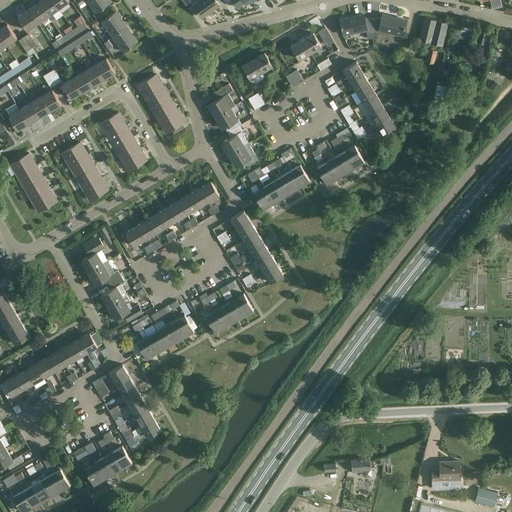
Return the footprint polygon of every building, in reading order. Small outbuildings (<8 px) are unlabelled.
[(58,8),(52,0),(40,0),(38,2),(48,15),(52,20),(55,18),(52,13),(58,8)] [(69,1),(68,0),(52,0),(58,8),(69,1)] [(109,0),(86,0),(95,13),(110,2),(109,0)] [(198,0),(193,4),(202,17),(219,5),(216,1),(217,0),(198,0)] [(48,15),(38,2),(28,9),(38,23),(48,15)] [(18,16),(27,30),(38,23),(28,9),(18,16)] [(112,36),(127,26),(116,10),(101,21),(112,36)] [(373,38),(373,18),(364,18),(363,14),(340,19),(343,35),(367,29),(367,38),(373,38)] [(378,38),(378,33),(378,29),(402,35),(406,19),(382,14),(381,18),(373,18),(373,38),(378,38)] [(77,26),(73,29),(76,34),(87,27),(84,23),(85,22),(81,15),(73,20),(77,26)] [(441,45),(447,22),(425,17),(419,39),(441,45)] [(96,18),(90,22),(93,27),(99,23),(96,18)] [(453,22),(450,36),(453,37),(455,37),(459,38),(460,31),(467,32),(469,25),(453,22)] [(7,24),(0,28),(0,36),(6,45),(17,37),(7,24)] [(65,34),(62,36),(66,41),(76,34),(73,29),(70,26),(63,31),(65,34)] [(127,26),(112,36),(123,51),(138,41),(127,26)] [(79,37),(83,42),(93,35),(90,30),(79,37)] [(24,36),(31,47),(37,44),(29,32),(24,36)] [(302,39),(310,52),(321,45),(313,32),(302,39)] [(329,34),(323,38),(327,45),(333,41),(329,34)] [(34,51),(31,47),(24,36),(18,40),(26,51),(29,55),(34,51)] [(66,41),(62,36),(52,43),(55,48),(66,41)] [(79,37),(69,44),(72,49),(83,42),(79,37)] [(310,52),(302,39),(291,45),(299,59),(310,52)] [(108,40),(104,42),(108,48),(112,46),(108,40)] [(72,49),(69,44),(58,51),(62,56),(72,49)] [(426,61),(433,62),(437,49),(429,48),(426,61)] [(253,58),(261,72),(272,65),(264,52),(253,58)] [(95,64),(104,78),(115,72),(106,57),(95,64)] [(331,63),(328,57),(317,64),(320,70),(331,63)] [(261,72),(253,58),(242,65),(251,80),(254,82),(256,81),(264,77),(261,72)] [(349,80),(363,72),(356,61),(343,69),(349,80)] [(9,70),(12,75),(23,68),(19,63),(9,70)] [(84,70),(93,85),(104,78),(95,64),(84,70)] [(54,69),(49,72),(56,84),(61,80),(54,69)] [(291,72),(298,83),(304,80),(297,69),(291,72)] [(9,70),(0,76),(0,79),(1,82),(12,75),(9,70)] [(73,77),(82,91),(93,85),(84,70),(73,77)] [(27,71),(16,78),(19,83),(30,76),(27,71)] [(50,87),(56,84),(49,72),(44,75),(50,87)] [(298,83),(291,72),(286,75),(293,86),(298,83)] [(356,90),(369,82),(363,72),(349,80),(356,90)] [(145,97),(163,85),(156,74),(138,85),(145,97)] [(62,83),(66,89),(71,98),(82,91),(73,77),(62,83)] [(14,87),(19,83),(16,78),(6,85),(8,90),(9,89),(14,96),(18,93),(14,87)] [(493,80),(489,87),(497,92),(501,84),(493,80)] [(362,101),(376,93),(369,82),(356,90),(362,101)] [(216,116),(235,104),(228,93),(233,90),(229,83),(213,92),(217,99),(209,104),(216,116)] [(330,91),(338,87),(336,83),(328,88),(330,91)] [(447,105),(447,99),(443,99),(445,92),(447,93),(449,87),(439,84),(436,98),(438,99),(438,105),(447,105)] [(0,95),(8,90),(6,85),(0,88),(0,95)] [(163,85),(145,97),(152,108),(170,97),(163,85)] [(338,87),(330,91),(332,96),(341,91),(338,87)] [(450,89),(449,89),(449,99),(449,100),(452,100),(459,100),(460,100),(459,88),(452,89),(450,89)] [(42,96),(50,110),(61,104),(52,89),(42,96)] [(258,92),(253,95),(248,98),(254,109),(259,106),(265,103),(258,92)] [(369,112),(382,104),(376,93),(362,101),(369,112)] [(31,102),(39,117),(50,110),(42,96),(31,102)] [(159,120),(177,109),(170,97),(152,108),(159,120)] [(20,109),(28,123),(39,117),(31,102),(20,109)] [(235,104),(216,116),(223,127),(224,126),(228,132),(242,123),(238,118),(237,118),(234,113),(238,110),(235,104)] [(349,104),(341,109),(343,113),(351,108),(349,104)] [(375,122),(389,115),(382,104),(369,112),(375,122)] [(351,108),(343,113),(345,117),(353,112),(351,108)] [(9,115),(12,121),(17,130),(28,123),(20,109),(9,115)] [(177,109),(159,120),(166,132),(171,129),(175,134),(180,131),(177,125),(184,121),(177,109)] [(107,135),(126,124),(119,112),(100,123),(107,135)] [(376,137),(382,133),(395,125),(389,115),(375,122),(369,126),(376,137)] [(242,123),(228,132),(231,137),(222,142),(229,154),(248,142),(241,131),(245,129),(242,123)] [(126,124),(107,135),(114,146),(133,135),(126,124)] [(353,130),(356,134),(364,129),(361,126),(353,130)] [(366,133),(364,129),(356,134),(358,138),(366,133)] [(337,136),(340,141),(346,137),(343,132),(337,136)] [(133,135),(114,146),(121,158),(140,147),(133,135)] [(340,141),(337,136),(330,140),(333,145),(340,141)] [(69,164),(87,153),(81,141),(62,152),(69,164)] [(320,150),(326,146),(323,141),(317,145),(318,147),(320,150)] [(248,142),(229,154),(236,165),(241,162),(244,168),(258,159),(248,142)] [(345,150),(355,166),(365,160),(356,144),(345,150)] [(140,147),(121,158),(128,170),(147,159),(140,147)] [(318,147),(312,151),(315,156),(322,152),(320,150),(318,147)] [(281,153),(282,156),(286,161),(295,156),(293,153),(290,148),(281,153)] [(336,156),(345,172),(355,166),(345,150),(336,156)] [(17,175),(36,164),(29,153),(10,164),(17,175)] [(87,153),(69,164),(76,176),(94,165),(87,153)] [(280,157),(273,161),(277,167),(286,161),(282,156),(280,157)] [(336,177),(345,172),(336,156),(326,161),(336,177)] [(262,164),(267,172),(277,167),(273,161),(267,165),(265,163),(262,164)] [(327,183),(336,177),(326,161),(317,167),(327,183)] [(36,164),(17,175),(24,187),(43,176),(36,164)] [(262,164),(253,170),(258,178),(267,172),(262,164)] [(291,170),(300,186),(310,180),(300,164),(295,167),(291,170)] [(94,165),(76,176),(83,188),(101,177),(94,165)] [(258,178),(253,170),(247,174),(251,182),(258,178)] [(300,186),(291,170),(282,175),(291,191),(300,186)] [(277,178),(272,181),(282,197),(291,191),(282,175),(280,173),(275,175),(277,178)] [(244,175),(241,178),(245,186),(249,184),(244,175)] [(43,176),(24,187),(31,199),(50,188),(43,176)] [(101,177),(83,188),(90,200),(108,189),(101,177)] [(200,187),(208,200),(219,194),(211,181),(200,187)] [(272,181),(263,186),(273,202),(282,197),(272,181)] [(257,186),(259,189),(253,192),(263,208),(273,202),(263,186),(261,183),(257,186)] [(190,193),(198,207),(208,200),(200,187),(190,193)] [(50,188),(31,199),(38,211),(57,200),(50,188)] [(198,207),(190,193),(179,200),(187,213),(198,207)] [(187,213),(179,200),(168,206),(176,219),(187,213)] [(176,219),(168,206),(158,213),(165,226),(176,219)] [(237,228),(250,220),(244,210),(230,218),(237,228)] [(165,226),(158,213),(147,219),(155,232),(165,226)] [(147,219),(136,226),(144,239),(155,232),(147,219)] [(190,219),(187,222),(184,223),(187,230),(194,225),(190,219)] [(250,220),(237,228),(244,239),(257,231),(250,220)] [(106,225),(98,229),(107,244),(114,240),(106,225)] [(144,239),(136,226),(125,232),(133,245),(144,239)] [(219,240),(227,234),(225,231),(217,236),(219,240)] [(257,231),(244,239),(250,250),(263,242),(257,231)] [(227,234),(219,240),(221,243),(230,239),(227,234)] [(81,260),(88,271),(108,260),(101,248),(104,246),(101,241),(87,249),(90,255),(81,260)] [(257,260),(270,252),(263,242),(250,250),(257,260)] [(232,261),(240,256),(238,252),(230,257),(232,261)] [(263,271),(276,263),(270,252),(257,260),(253,262),(256,267),(260,265),(263,271)] [(240,256),(232,261),(234,265),(242,260),(240,256)] [(114,272),(108,260),(88,271),(95,283),(104,278),(107,284),(121,275),(117,270),(114,272)] [(247,266),(244,261),(236,266),(239,271),(247,266)] [(283,273),(276,263),(263,271),(270,282),(283,273)] [(250,273),(242,278),(245,282),(253,277),(250,273)] [(124,281),(121,275),(107,284),(110,289),(101,294),(108,306),(127,295),(120,283),(124,281)] [(245,282),(247,286),(255,281),(253,277),(245,282)] [(226,284),(229,289),(236,286),(235,285),(240,283),(237,278),(226,284)] [(229,289),(226,284),(220,288),(222,293),(229,289)] [(0,307),(10,302),(4,291),(0,293),(0,307)] [(207,295),(210,300),(217,296),(214,291),(207,295)] [(234,298),(244,315),(253,309),(244,293),(234,298)] [(130,301),(127,295),(108,306),(115,318),(124,313),(128,320),(142,312),(138,304),(130,309),(126,303),(130,301)] [(210,300),(207,295),(201,299),(204,304),(210,300)] [(225,304),(234,320),(244,315),(234,298),(225,304)] [(177,300),(170,303),(173,309),(180,305),(177,300)] [(10,302),(0,307),(0,318),(2,322),(16,313),(10,302)] [(215,309),(225,326),(234,320),(225,304),(215,309)] [(158,311),(160,316),(167,312),(164,307),(158,311)] [(225,326),(215,309),(206,315),(215,331),(225,326)] [(158,311),(151,314),(154,320),(160,316),(158,311)] [(8,333),(23,324),(16,313),(2,322),(8,333)] [(175,319),(185,335),(194,330),(185,314),(175,319)] [(139,321),(142,326),(148,323),(145,318),(139,321)] [(175,341),(185,335),(175,319),(166,325),(175,341)] [(142,326),(139,321),(132,325),(135,330),(142,326)] [(23,324),(8,333),(15,344),(29,335),(23,324)] [(175,341),(166,325),(156,330),(166,346),(175,341)] [(147,336),(147,335),(144,330),(140,332),(143,338),(137,341),(147,357),(156,352),(147,336)] [(166,346),(156,330),(147,335),(147,336),(156,352),(166,346)] [(94,331),(90,333),(97,344),(101,342),(94,331)] [(96,367),(99,365),(91,350),(98,346),(97,344),(90,333),(90,332),(79,339),(87,352),(92,361),(96,367)] [(84,359),(81,355),(87,352),(79,339),(68,345),(76,358),(78,362),(84,359)] [(76,358),(68,345),(57,351),(65,364),(76,358)] [(65,364),(57,351),(47,357),(54,370),(65,364)] [(54,370),(47,357),(36,363),(44,377),(54,370)] [(44,377),(36,363),(25,370),(33,383),(44,377)] [(122,364),(109,372),(116,383),(129,375),(122,364)] [(35,402),(31,396),(26,387),(33,383),(25,370),(14,376),(22,389),(28,399),(31,405),(35,402)] [(122,393),(135,385),(129,375),(116,383),(122,393)] [(3,382),(4,382),(0,384),(7,398),(22,389),(14,376),(3,382)] [(99,393),(107,388),(105,384),(96,388),(99,393)] [(135,385),(122,393),(128,404),(142,396),(135,385)] [(107,388),(99,393),(101,396),(109,391),(107,388)] [(142,396),(128,404),(134,415),(148,407),(142,396)] [(117,405),(109,410),(111,414),(119,409),(117,405)] [(133,423),(138,420),(141,425),(154,417),(148,407),(134,415),(130,417),(133,423)] [(119,409),(111,414),(114,418),(122,413),(119,409)] [(117,425),(118,424),(122,422),(124,421),(122,416),(115,420),(117,425)] [(135,436),(144,430),(147,436),(161,428),(154,417),(141,425),(132,431),(135,436)] [(124,435),(132,431),(130,427),(121,431),(124,435)] [(20,431),(14,435),(18,440),(24,437),(20,431)] [(105,437),(108,442),(114,438),(110,431),(103,434),(105,437)] [(132,431),(124,435),(126,439),(134,435),(132,431)] [(105,437),(98,441),(101,446),(108,442),(105,437)] [(86,448),(89,453),(95,449),(93,444),(86,448)] [(113,451),(122,467),(132,462),(123,445),(113,451)] [(5,448),(0,450),(0,466),(6,463),(9,469),(23,460),(20,455),(12,459),(5,448)] [(89,453),(86,448),(79,452),(82,457),(89,453)] [(104,456),(113,473),(122,467),(113,451),(104,456)] [(94,462),(103,478),(113,473),(104,456),(94,462)] [(364,472),(364,470),(371,470),(369,457),(351,459),(352,472),(364,472)] [(43,460),(51,473),(51,474),(60,490),(70,484),(59,466),(54,469),(52,464),(51,465),(46,458),(43,460)] [(432,469),(432,479),(432,482),(443,482),(443,479),(460,478),(460,460),(440,461),(440,469),(432,469)] [(33,465),(36,470),(43,466),(40,461),(33,465)] [(103,478),(94,462),(85,467),(94,484),(103,478)] [(323,464),(324,472),(336,471),(335,463),(323,464)] [(36,470),(33,465),(27,469),(30,474),(36,470)] [(21,472),(15,475),(15,476),(18,481),(24,477),(21,472)] [(7,487),(18,481),(15,476),(15,475),(14,474),(3,480),(7,487)] [(60,490),(51,474),(42,479),(51,495),(60,490)] [(51,495),(42,479),(32,484),(42,500),(51,495)] [(42,500),(32,484),(23,490),(32,506),(42,500)] [(479,487),(475,502),(494,507),(498,492),(479,487)] [(32,506),(23,490),(13,495),(23,511),(32,506)] [(412,500),(410,509),(415,511),(418,501),(412,500)] [(417,511),(458,511),(420,502),(417,511)]
